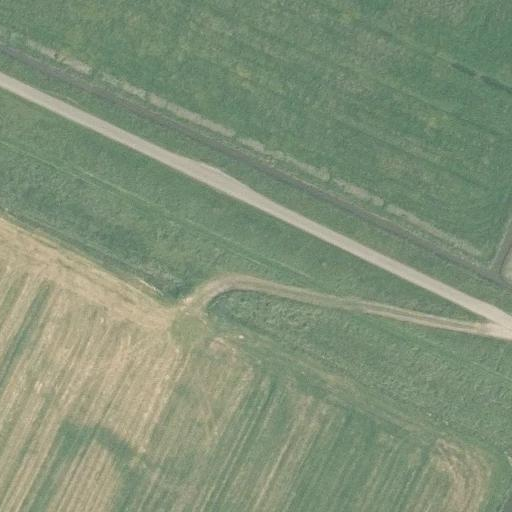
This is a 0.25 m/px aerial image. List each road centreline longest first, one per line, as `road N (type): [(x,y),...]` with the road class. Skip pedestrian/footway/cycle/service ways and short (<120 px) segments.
road 1 (unclassified): [(511,325),(0,79)]
road 2 (track): [(199,317),(207,291),(242,282),(511,331)]
